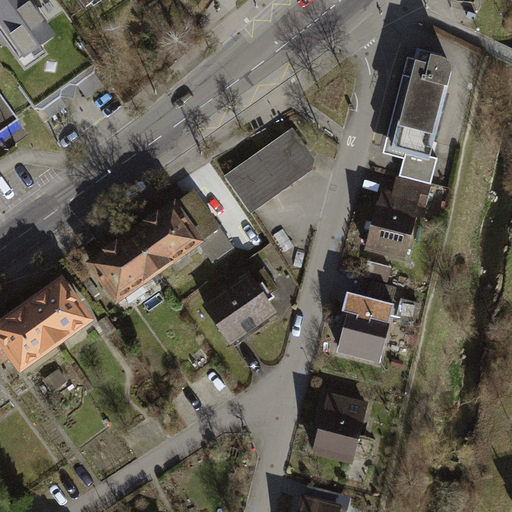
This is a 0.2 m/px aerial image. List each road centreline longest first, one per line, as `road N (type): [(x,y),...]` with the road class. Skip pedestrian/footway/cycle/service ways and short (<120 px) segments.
road 1 (primary): [(0,251),(329,5)]
road 2 (residential): [(292,375),(371,75),(329,5)]
road 3 (residential): [(84,511),(292,375)]
road 4 (residential): [(260,511),(292,375)]
